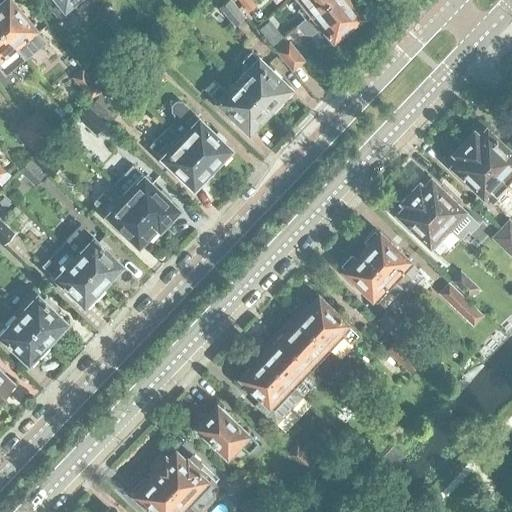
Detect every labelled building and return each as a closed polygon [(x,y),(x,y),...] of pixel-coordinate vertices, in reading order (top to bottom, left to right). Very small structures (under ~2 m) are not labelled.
[(0,25),(25,57),(26,57),(46,41),(12,0),(2,0),(0,2),(0,25)] [(53,0),(49,4),(59,17),(58,18),(61,23),(63,21),(67,26),(80,15),(70,3),(73,0),(53,0)] [(235,25),(246,16),(231,0),(227,0),(219,7),(235,25)] [(245,0),(242,4),(248,12),(257,5),(252,0),(245,0)] [(327,0),(309,16),(299,23),(305,30),(311,30),(317,25),(320,23),(334,39),(363,15),(350,0),(327,0)] [(301,0),(304,3),(300,6),(309,16),(327,0),(301,0)] [(170,27),(180,19),(169,6),(159,14),(170,27)] [(269,20),(259,29),(272,45),(283,36),(269,20)] [(0,25),(0,68),(5,74),(25,57),(0,25)] [(142,52),(149,45),(145,40),(137,46),(142,52)] [(147,50),(164,66),(174,56),(157,40),(147,50)] [(277,51),(292,70),(304,60),(289,41),(277,51)] [(245,70),(238,78),(269,108),(289,87),(258,57),(251,50),(241,60),(246,64),(242,68),(245,70)] [(145,52),(135,62),(154,80),(165,70),(145,52)] [(108,85),(121,74),(105,56),(93,66),(108,85)] [(91,100),(102,91),(82,67),(72,76),(91,100)] [(218,82),(209,92),(248,130),(258,119),(262,120),(270,113),(268,109),(269,108),(238,78),(226,90),(218,82)] [(91,103),(109,122),(119,112),(100,93),(91,103)] [(174,118),(168,125),(178,134),(211,166),(217,160),(222,162),(230,155),(228,148),(230,146),(187,106),(180,99),(174,99),(170,103),(171,109),(173,111),(174,118)] [(96,134),(101,129),(106,124),(87,105),(77,115),(96,134)] [(46,143),(58,133),(37,109),(26,118),(46,143)] [(35,152),(41,147),(46,143),(26,118),(15,127),(35,152)] [(475,130),(464,141),(506,182),(511,175),(511,152),(478,120),(471,127),(475,130)] [(168,125),(149,145),(192,186),(194,184),(200,186),(207,178),(205,172),(211,166),(178,134),(168,125)] [(450,149),(443,156),(491,203),(498,195),(496,193),(506,182),(464,141),(453,152),(450,149)] [(30,157),(50,176),(60,167),(41,147),(35,152),(30,157)] [(11,160),(3,167),(0,164),(0,183),(3,186),(19,170),(18,170),(20,169),(11,160)] [(19,170),(34,185),(44,176),(28,161),(20,169),(18,170),(19,170)] [(132,164),(114,183),(122,191),(161,227),(179,208),(132,164)] [(421,180),(410,191),(449,230),(459,239),(468,229),(470,231),(477,223),(471,217),(430,178),(425,184),(421,180)] [(104,192),(94,202),(137,243),(144,236),(148,240),(161,227),(122,191),(113,201),(104,192)] [(403,206),(397,212),(438,252),(445,245),(439,240),(449,230),(410,191),(399,202),(403,206)] [(500,227),(511,238),(511,222),(508,219),(500,227)] [(0,220),(0,239),(5,244),(10,239),(14,235),(0,220)] [(122,263),(89,231),(80,223),(61,243),(103,283),(114,271),(117,272),(121,268),(121,264),(122,263)] [(511,255),(511,238),(500,227),(492,237),(511,255)] [(367,244),(361,250),(395,281),(405,271),(413,278),(420,270),(412,263),(379,231),(378,232),(374,228),(363,240),(367,244)] [(91,295),(103,283),(61,243),(41,263),(83,303),(84,302),(88,303),(91,300),(91,295)] [(351,252),(340,264),(344,268),(343,269),(376,301),(387,289),(395,297),(402,289),(395,281),(361,250),(356,256),(351,252)] [(452,279),(469,296),(478,287),(460,270),(452,279)] [(449,283),(440,293),(473,324),(483,314),(449,283)] [(58,330),(66,321),(32,288),(24,297),(26,299),(16,311),(47,341),(49,339),(52,340),(58,334),(58,330)] [(350,340),(358,332),(318,294),(309,304),(305,300),(294,312),(298,315),(297,316),(330,348),(338,357),(352,343),(350,340)] [(46,342),(47,341),(16,311),(4,322),(2,320),(0,322),(0,334),(28,361),(37,352),(40,353),(47,346),(46,342)] [(378,321),(396,339),(397,340),(407,329),(388,311),(378,321)] [(310,368),(330,348),(297,316),(292,321),(289,318),(278,328),(282,332),(280,333),(292,344),(291,346),(292,348),(291,350),(310,368)] [(291,346),(292,344),(280,333),(276,338),(272,335),(263,345),(266,348),(261,354),(294,386),(310,368),(291,350),(292,348),(291,346)] [(421,362),(397,340),(396,339),(386,350),(411,373),(421,362)] [(294,386),(261,354),(260,355),(256,352),(246,363),(250,366),(240,376),(262,396),(255,403),(277,423),(304,395),(294,386)] [(0,394),(12,382),(0,370),(0,394)] [(368,384),(361,391),(378,408),(385,401),(368,384)] [(247,449),(256,441),(217,403),(207,413),(205,412),(201,411),(197,415),(198,421),(199,422),(195,426),(225,454),(238,441),(247,449)] [(367,443),(361,449),(370,458),(376,451),(367,443)] [(288,453),(312,476),(321,467),(298,444),(288,453)] [(189,504),(210,482),(199,472),(201,470),(186,457),(185,458),(175,449),(167,457),(165,454),(163,456),(160,453),(150,464),(153,466),(151,468),(189,504)] [(197,511),(189,504),(151,468),(151,469),(154,471),(146,480),(143,477),(133,488),(135,490),(133,492),(136,495),(134,497),(144,506),(146,503),(154,511),(197,511)] [(247,511),(267,511),(268,511),(250,494),(239,505),(247,511)]
